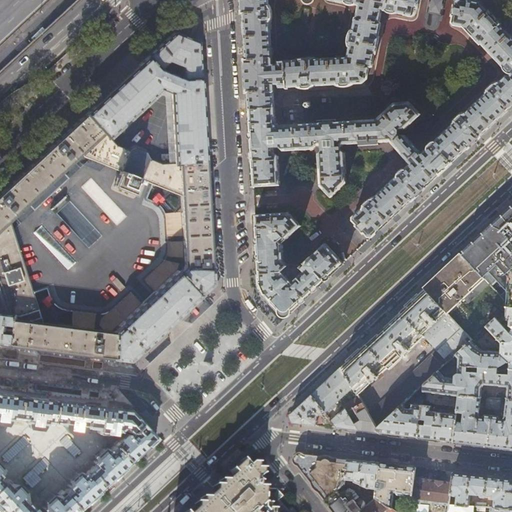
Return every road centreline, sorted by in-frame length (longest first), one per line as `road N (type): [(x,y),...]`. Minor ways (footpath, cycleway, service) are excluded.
road 1 (primary): [(248,425),(511,182)]
road 2 (primary): [(511,134),(279,350)]
road 3 (residential): [(211,0),(232,297)]
road 4 (residential): [(248,425),(511,462)]
road 5 (tertiary): [(0,150),(160,0)]
road 6 (residential): [(146,383),(0,364)]
road 7 (trunk): [(0,89),(100,0)]
road 8 (primary): [(155,511),(248,425)]
road 9 (unclassified): [(232,297),(146,383)]
road 10 (primary): [(193,430),(104,511)]
